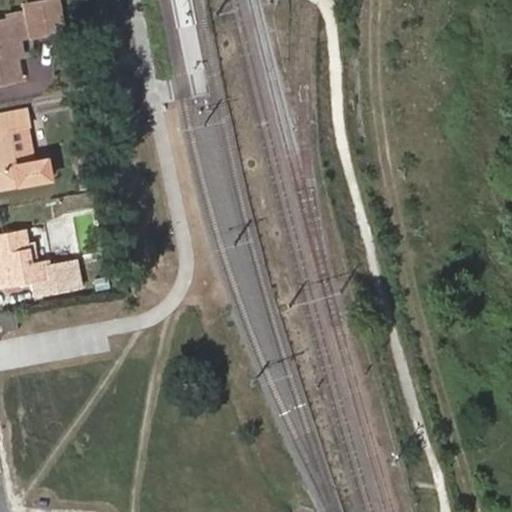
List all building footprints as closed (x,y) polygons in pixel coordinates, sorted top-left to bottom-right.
[(0,82),(21,79),(17,57),(14,40),(20,39),(66,30),(59,0),(54,0),(27,5),(29,12),(10,16),(10,19),(0,21),(0,82)] [(14,40),(17,57),(23,56),(20,39),(14,40)] [(49,160),(34,163),(20,165),(13,128),(27,125),(24,108),(0,111),(0,187),(23,183),(52,178),(49,160)] [(20,165),(34,163),(27,125),(13,128),(20,165)] [(77,166),(82,187),(97,184),(92,163),(77,166)] [(34,281),(37,294),(81,286),(75,257),(51,261),(48,260),(34,262),(27,230),(0,234),(0,277),(2,287),(34,281)] [(121,273),(110,274),(111,288),(122,286),(121,273)] [(17,312),(3,314),(5,330),(20,327),(17,312)]
